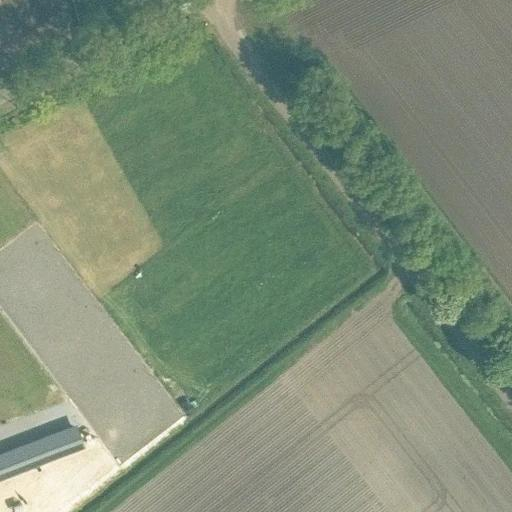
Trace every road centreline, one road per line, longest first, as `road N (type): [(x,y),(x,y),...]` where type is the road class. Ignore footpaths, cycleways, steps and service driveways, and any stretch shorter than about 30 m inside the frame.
road 1 (unclassified): [(511,397),(203,0)]
road 2 (unclassified): [(183,0),(0,91)]
